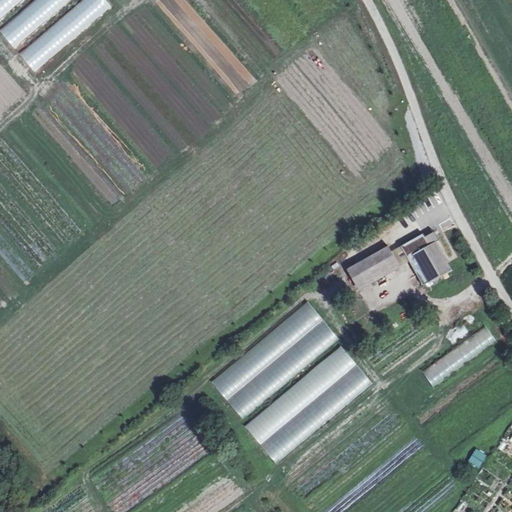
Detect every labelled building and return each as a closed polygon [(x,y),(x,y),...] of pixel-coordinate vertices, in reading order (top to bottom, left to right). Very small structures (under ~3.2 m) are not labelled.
[(427,229),(419,234),(426,245),(434,241),(427,229)] [(413,257),(418,254),(431,277),(432,279),(455,266),(440,237),(434,241),(426,245),(419,234),(405,242),(413,257)] [(392,241),(364,256),(375,275),(402,260),(392,241)] [(347,263),(358,253),(351,245),(340,255),(347,263)] [(418,254),(413,257),(426,280),(431,277),(418,254)] [(361,282),(375,275),(364,256),(351,264),(361,282)] [(400,277),(404,275),(407,282),(417,277),(409,261),(395,268),(400,277)] [(308,303),(209,381),(275,465),(375,386),(308,303)] [(485,325),(422,372),(434,388),(498,342),(485,325)] [(417,407),(425,418),(438,408),(430,398),(417,407)]
